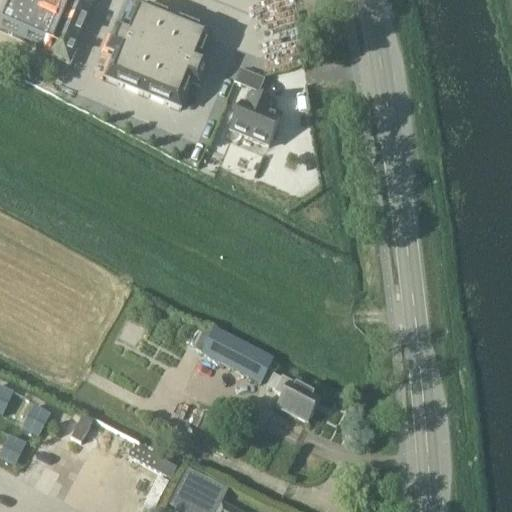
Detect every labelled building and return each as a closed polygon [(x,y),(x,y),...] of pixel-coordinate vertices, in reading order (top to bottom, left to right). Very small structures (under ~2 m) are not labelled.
[(7,0),(0,17),(0,33),(48,54),(70,0),(7,0)] [(70,0),(48,54),(47,57),(69,66),(96,0),(70,0)] [(116,57),(106,82),(143,97),(174,23),(137,8),(126,33),(119,30),(109,54),(116,57)] [(174,23),(143,97),(180,112),(190,87),(197,90),(207,67),(200,64),(210,39),(174,23)] [(240,88),(246,74),(240,72),(234,86),(240,88)] [(241,109),(231,132),(267,148),(278,124),(268,120),(273,109),(251,100),(246,111),(241,109)] [(261,386),(272,365),(215,337),(205,359),(261,386)] [(272,379),(267,390),(269,391),(278,395),(277,397),(283,400),(278,411),(309,427),(321,403),(296,391),(297,389),(284,383),(283,384),(275,380),(272,379)] [(0,416),(3,418),(13,397),(0,390),(0,416)] [(39,439),(50,418),(33,409),(22,430),(39,439)] [(0,455),(0,461),(15,469),(26,447),(9,439),(0,455)] [(159,463),(133,449),(127,460),(159,477),(170,483),(176,472),(159,463)] [(154,511),(168,486),(157,480),(141,511),(154,511)]
